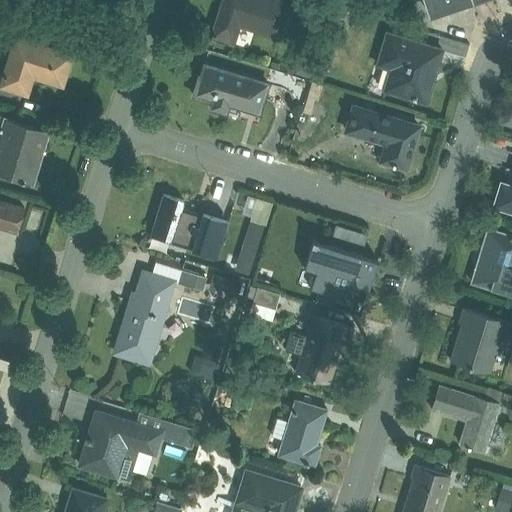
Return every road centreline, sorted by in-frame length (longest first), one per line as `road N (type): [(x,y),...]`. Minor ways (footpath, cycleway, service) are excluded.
road 1 (residential): [(117,132),(0,508)]
road 2 (residential): [(440,232),(117,132)]
road 3 (residential): [(361,511),(440,232)]
road 4 (residential): [(440,232),(492,51),(511,44)]
road 5 (residential): [(157,0),(117,132)]
